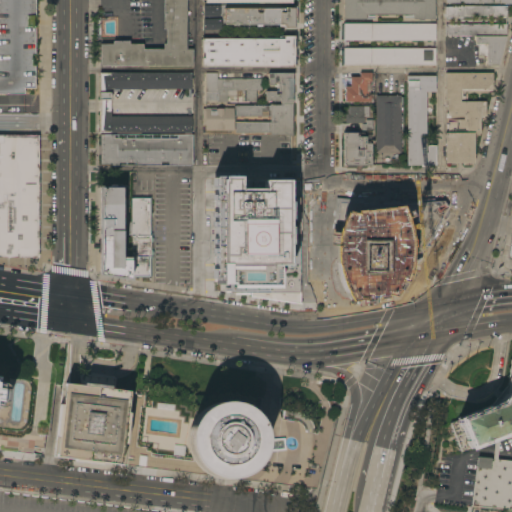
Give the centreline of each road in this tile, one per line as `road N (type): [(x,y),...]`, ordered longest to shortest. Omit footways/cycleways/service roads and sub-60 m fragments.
road 1 (residential): [(0,473),(217,501),(231,511)]
road 2 (residential): [(323,193),(323,0)]
road 3 (primary): [(409,339),(358,433),(335,511)]
road 4 (primary): [(371,511),(392,428),(429,336)]
road 5 (secondary): [(71,294),(72,110)]
road 6 (primary): [(232,347),(292,356),(409,339)]
road 7 (primary): [(70,322),(232,347)]
road 8 (primary): [(435,306),(327,326),(273,324)]
road 9 (primary): [(273,324),(134,303)]
road 10 (primary): [(292,356),(350,382),(350,458)]
road 11 (residential): [(323,193),(443,194)]
